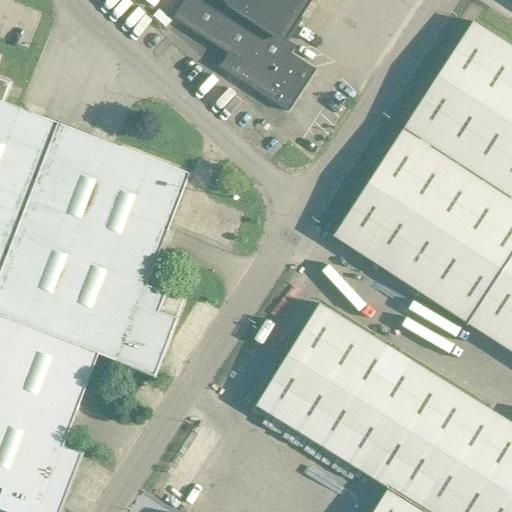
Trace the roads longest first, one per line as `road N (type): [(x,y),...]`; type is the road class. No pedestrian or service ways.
road 1 (unclassified): [(105,511),(304,205)]
road 2 (unclassified): [(69,0),(304,205)]
road 3 (unclassified): [(304,205),(438,0)]
